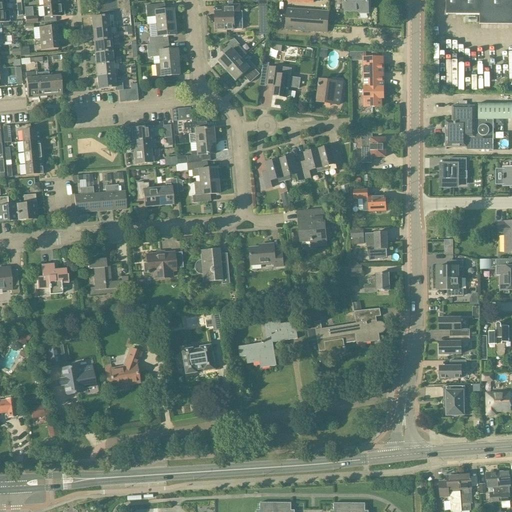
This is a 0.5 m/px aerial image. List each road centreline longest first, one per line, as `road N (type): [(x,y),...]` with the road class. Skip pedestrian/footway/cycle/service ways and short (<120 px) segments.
road 1 (tertiary): [(9,484),(404,455)]
road 2 (residential): [(101,446),(406,394)]
road 3 (unclassified): [(415,205),(415,0)]
road 4 (unclassified): [(406,394),(417,308),(415,205)]
road 5 (residential): [(71,237),(225,225),(244,213)]
road 6 (residential): [(75,112),(184,103),(200,93)]
